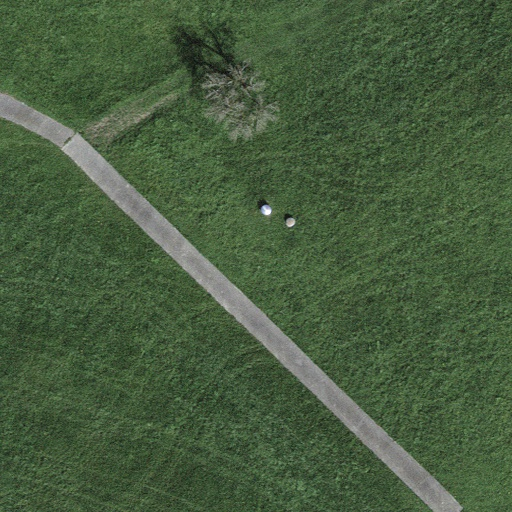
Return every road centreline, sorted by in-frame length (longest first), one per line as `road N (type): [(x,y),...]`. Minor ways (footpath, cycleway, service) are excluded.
road 1 (track): [(448,511),(57,130),(0,108)]
road 2 (track): [(75,148),(356,0)]
